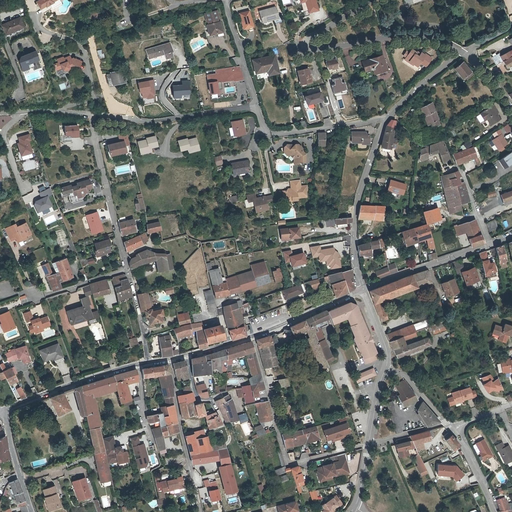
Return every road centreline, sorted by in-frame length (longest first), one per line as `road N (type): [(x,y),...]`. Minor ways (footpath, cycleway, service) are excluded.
road 1 (residential): [(0,112),(150,122),(255,105)]
road 2 (residential): [(460,52),(408,35),(310,50),(307,39),(371,0)]
road 3 (residential): [(252,335),(287,464),(368,444)]
road 4 (residential): [(361,288),(355,214),(387,116)]
road 5 (residential): [(168,359),(200,511)]
road 6 (residential): [(387,116),(280,134),(262,123),(255,105)]
road 7 (residential): [(91,128),(128,268)]
road 8 (residential): [(0,409),(137,364)]
road 9 (unknown): [(33,12),(39,27),(85,54),(92,95),(65,112)]
road 10 (residential): [(361,288),(488,244)]
